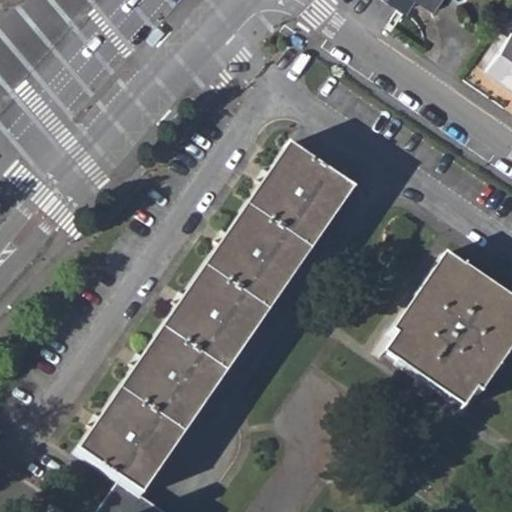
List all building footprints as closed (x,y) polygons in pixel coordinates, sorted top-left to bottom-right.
[(382,0),(402,14),(411,0),(412,0),(430,12),(438,0),(382,0)] [(166,35),(159,29),(147,42),(150,45),(154,49),(166,35)] [(511,90),(511,33),(511,32),(484,71),(511,90)] [(155,124),(162,130),(174,117),(171,114),(167,111),(155,124)] [(71,455),(113,484),(130,496),(340,190),(281,149),(268,169),(71,455)] [(511,308),(443,260),(381,351),(459,406),(511,330),(511,308)] [(113,484),(95,511),(154,511),(130,496),(113,484)]
